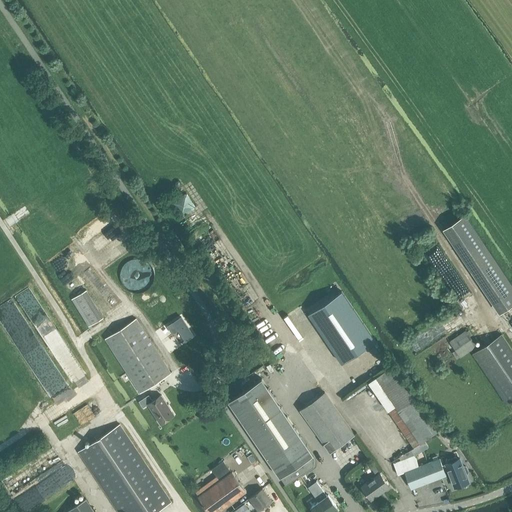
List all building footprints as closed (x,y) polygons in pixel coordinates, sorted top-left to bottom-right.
[(172,200),(182,215),(196,206),(186,191),(172,200)] [(511,283),(466,214),(445,228),(501,311),(511,304),(511,283)] [(153,275),(153,272),(152,268),(150,265),(148,262),(146,260),(143,258),(139,257),(135,256),(132,256),(129,257),(125,259),(122,261),(120,264),(118,267),(117,271),(116,275),(117,278),(118,281),(119,284),(121,287),(124,289),(127,291),(130,293),(134,293),(138,293),(141,292),(144,291),(147,289),(149,286),(152,282),(153,279),(153,275)] [(73,298),(90,326),(104,317),(87,290),(73,298)] [(342,291),(309,313),(342,363),(369,345),(376,340),(342,291)] [(181,317),(168,325),(173,333),(179,329),(186,340),(194,335),(181,317)] [(106,338),(141,392),(171,372),(136,318),(106,338)] [(466,330),(450,341),(456,350),(452,352),(457,359),(470,350),(477,345),(466,330)] [(473,353),(507,403),(511,400),(511,349),(502,334),(473,353)] [(420,441),(437,430),(393,366),(370,382),(414,446),(421,441),(420,441)] [(229,400),(286,485),(314,466),(315,458),(313,455),(314,454),(262,378),(229,400)] [(300,409),(330,451),(355,433),(325,391),(300,409)] [(140,400),(144,406),(149,403),(161,423),(175,414),(162,394),(153,400),(149,394),(140,400)] [(156,511),(172,502),(121,423),(79,451),(119,511),(156,511)] [(401,460),(394,463),(398,474),(406,471),(412,488),(441,477),(447,474),(443,464),(441,457),(420,466),(415,455),(428,446),(425,441),(407,452),(399,457),(401,460)] [(252,453),(247,456),(251,463),(256,460),(252,453)] [(449,462),(443,464),(447,474),(448,476),(450,477),(451,476),(455,486),(462,483),(464,484),(467,483),(467,481),(469,480),(466,473),(468,472),(468,470),(466,466),(465,465),(463,466),(460,458),(459,456),(458,456),(449,459),(448,461),(449,462)] [(224,460),(212,469),(217,476),(220,480),(232,471),(224,460)] [(199,495),(210,511),(216,511),(247,490),(233,471),(232,471),(199,495)] [(362,486),(371,498),(383,490),(384,491),(390,486),(381,473),(362,486)] [(312,506),(316,511),(331,511),(338,508),(329,494),(327,495),(317,481),(310,487),(316,496),(320,501),(313,506),(312,506)] [(249,497),(259,510),(272,501),(263,488),(249,497)] [(65,511),(96,511),(87,498),(65,511)]
